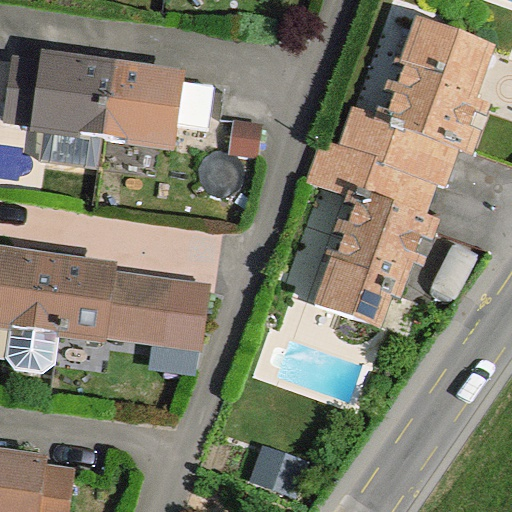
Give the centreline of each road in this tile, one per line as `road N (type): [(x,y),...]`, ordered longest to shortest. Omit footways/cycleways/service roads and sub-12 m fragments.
road 1 (tertiary): [(511,314),(385,511)]
road 2 (unknown): [(166,478),(0,443)]
